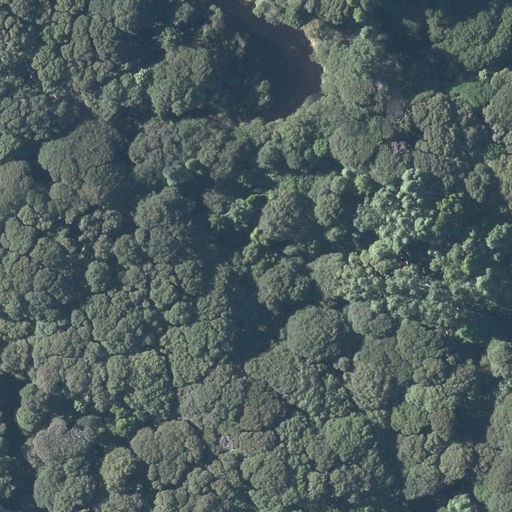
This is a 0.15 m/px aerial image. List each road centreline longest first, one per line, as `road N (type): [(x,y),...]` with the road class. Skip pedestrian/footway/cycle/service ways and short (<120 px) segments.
road 1 (track): [(192,0),(266,45),(219,118),(95,102),(0,141)]
road 2 (track): [(0,381),(48,511)]
